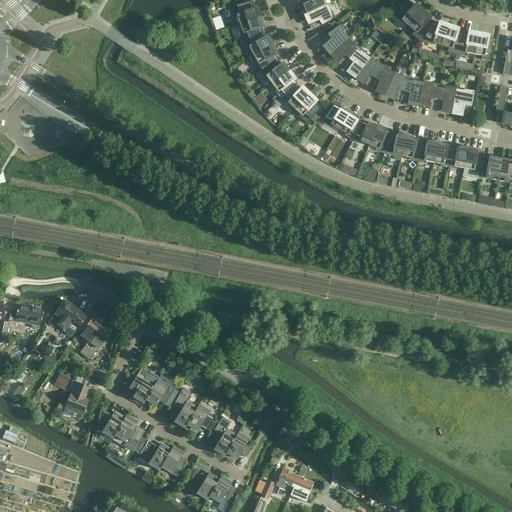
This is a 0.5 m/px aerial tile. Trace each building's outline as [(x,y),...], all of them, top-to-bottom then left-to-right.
[(309,0),(310,1),(302,4),(301,5),(302,7),(302,10),(303,12),(304,15),(326,5),(323,0),(309,0)] [(240,24),(258,17),(255,8),(254,8),(252,1),(229,7),(233,18),(237,17),(240,24)] [(409,26),(422,11),(414,5),(410,1),(392,14),(401,23),(403,21),(409,26)] [(326,5),(304,15),(305,17),(306,19),(308,21),(310,23),(318,19),(321,25),(335,17),(331,11),(329,12),(326,5)] [(422,11),(409,26),(414,31),(411,34),(421,43),(433,22),(429,19),(429,18),(422,11)] [(258,17),(240,24),(242,31),(238,32),(241,42),(243,41),(263,32),(261,27),(262,27),(258,17)] [(441,45),(448,27),(438,24),(433,22),(421,43),(422,43),(423,42),(433,46),(434,43),(441,45)] [(331,23),(323,28),(325,31),(333,27),(331,23)] [(329,54),(348,38),(343,33),(345,31),(340,25),(327,34),(331,39),(325,45),(324,45),(325,48),(326,50),(328,52),(329,54)] [(448,27),(441,45),(449,47),(448,51),(457,55),(463,32),(458,31),(458,30),(448,27)] [(376,30),(372,35),(377,38),(380,34),(376,30)] [(253,55),(271,46),(266,37),(265,37),(263,32),(243,41),(247,50),(250,48),(253,55)] [(463,32),(457,55),(466,57),(467,53),(474,54),(478,35),(468,33),(468,34),(463,32)] [(478,35),(474,54),(482,56),(481,60),(489,61),(494,38),(488,37),(478,35)] [(348,38),(329,54),(331,56),(333,58),(335,60),(337,61),(338,60),(344,55),(349,59),(359,47),(354,43),(352,44),(348,38)] [(507,49),(502,74),(509,76),(511,61),(511,39),(509,49),(507,49)] [(259,71),(278,60),(275,55),(271,46),(253,55),(257,62),(255,63),(259,71)] [(359,47),(349,59),(353,63),(348,70),(347,70),(349,72),(351,74),(353,76),(355,78),(369,59),(363,54),(365,52),(359,47)] [(369,59),(355,78),(357,79),(359,81),(362,82),(364,83),(364,82),(369,75),(375,78),(383,65),(377,61),(375,63),(369,59)] [(278,60),(259,71),(265,79),(267,78),(272,84),(287,72),(281,64),(278,60)] [(383,65),(375,78),(380,81),(376,89),(376,90),(378,91),(380,93),(382,94),(384,95),(394,74),(388,71),(389,68),(383,65)] [(280,99),(297,84),(293,80),(294,80),(287,72),(272,84),(276,90),(274,91),(280,99)] [(394,74),(384,95),(387,96),(389,97),(392,98),(395,98),(395,97),(398,90),(404,92),(409,77),(402,75),(401,77),(394,74)] [(409,77),(404,92),(410,94),(408,102),(408,103),(410,104),(412,105),(415,106),(418,107),(423,81),(422,83),(415,82),(416,79),(409,77)] [(440,84),(423,81),(418,107),(420,107),(423,107),(425,107),(428,107),(431,98),(437,100),(440,84)] [(297,84),(280,99),(287,106),(289,104),(295,109),(308,95),(301,88),(300,88),(297,84)] [(456,88),(440,84),(437,100),(443,101),(442,109),(442,110),(444,111),(446,112),(449,113),(452,114),(456,88)] [(500,86),(495,112),(497,112),(495,122),(511,125),(511,128),(511,114),(502,112),(507,88),(500,86)] [(456,88),(452,114),(454,114),(456,114),(459,114),(462,114),(462,113),(464,105),(471,106),(474,91),(464,89),(463,92),(457,90),(457,88),(456,88)] [(308,95),(295,109),(300,114),(298,116),(307,124),(320,107),(315,102),(308,95)] [(335,104),(322,121),(331,128),(333,125),(339,129),(349,113),(341,107),(341,108),(335,104)] [(352,141),(362,121),(358,118),(349,113),(339,129),(345,133),(344,135),(352,141)] [(362,121),(352,141),(361,144),(362,142),(369,145),(377,127),(367,123),(362,121)] [(377,127),(369,145),(376,148),(375,150),(384,154),(391,133),(386,131),(377,127)] [(391,133),(384,154),(394,156),(395,154),(402,156),(406,137),(397,134),(396,135),(391,133)] [(303,137),(298,144),(305,148),(309,141),(303,137)] [(417,162),(421,141),(416,139),(406,137),(402,156),(409,158),(409,160),(417,162)] [(421,141),(417,162),(425,163),(426,161),(433,163),(437,143),(427,141),(427,142),(421,141)] [(437,143),(433,163),(440,164),(440,166),(448,168),(452,146),(447,145),(437,143)] [(452,146),(448,168),(456,169),(456,167),(464,168),(467,149),(457,147),(452,146)] [(467,149),(464,168),(471,170),(470,172),(479,174),(483,152),(477,151),(467,149)] [(497,185),(502,159),(489,157),(485,178),(495,180),(495,184),(497,185)] [(511,168),(511,160),(502,159),(497,185),(499,185),(500,181),(509,183),(511,168)] [(92,284),(94,278),(82,274),(80,280),(92,284)] [(66,328),(72,320),(79,310),(72,304),(64,315),(62,313),(61,314),(59,313),(57,316),(55,314),(48,323),(54,327),(55,325),(64,331),(66,328)] [(9,321),(27,324),(31,308),(19,306),(17,310),(16,312),(11,311),(9,321)] [(39,327),(40,320),(43,310),(31,308),(27,324),(31,325),(31,328),(37,329),(37,326),(39,327)] [(66,328),(64,331),(72,337),(86,318),(87,316),(79,310),(72,320),(66,328)] [(110,334),(91,319),(78,336),(87,343),(80,353),(89,360),(110,334)] [(8,323),(0,321),(0,334),(6,336),(8,323)] [(3,362),(0,365),(0,377),(2,379),(11,367),(10,366),(12,363),(5,359),(3,362)] [(94,369),(90,367),(86,375),(99,381),(103,372),(95,368),(94,369)] [(141,368),(129,388),(130,388),(136,391),(132,397),(143,404),(145,400),(156,383),(155,383),(157,380),(159,377),(148,371),(147,372),(141,368)] [(145,400),(156,407),(159,401),(165,405),(172,393),(166,390),(168,386),(157,380),(155,383),(156,383),(145,400)] [(14,383),(8,391),(18,398),(23,390),(14,383)] [(90,388),(78,383),(73,394),(71,393),(65,407),(62,413),(73,417),(75,411),(83,415),(89,400),(85,399),(90,388)] [(184,429),(187,425),(186,425),(197,408),(196,408),(186,402),(191,395),(182,390),(174,403),(177,405),(171,413),(177,416),(173,422),(184,429)] [(210,411),(199,405),(196,408),(197,408),(186,425),(187,425),(197,432),(200,426),(206,430),(213,418),(207,415),(210,411)] [(112,439),(114,436),(125,419),(124,418),(118,414),(117,416),(113,413),(112,415),(106,412),(99,424),(105,427),(101,432),(112,439)] [(124,418),(125,419),(114,436),(125,442),(123,444),(133,450),(145,431),(135,425),(137,423),(133,420),(133,419),(126,415),(124,418)] [(224,456),(226,453),(236,436),(226,429),(230,422),(222,417),(214,430),(216,432),(211,441),(216,444),(213,450),(224,456)] [(238,432),(236,436),(226,453),(237,459),(240,454),(246,457),(253,446),(247,442),(249,439),(238,432)] [(171,450),(164,446),(164,447),(160,445),(158,447),(148,441),(136,459),(151,468),(152,466),(159,471),(161,467),(171,450)] [(180,451),(173,447),(171,450),(161,467),(171,474),(175,468),(180,472),(187,460),(182,457),(183,455),(179,452),(180,451)] [(296,475),(282,470),(275,486),(286,491),(287,489),(292,491),(294,487),(292,486),(296,475)] [(196,493),(207,500),(209,497),(209,496),(219,479),(213,475),(212,477),(208,474),(206,476),(201,473),(194,485),(199,488),(196,493)] [(294,487),(292,491),(290,495),(305,501),(305,500),(306,500),(309,499),(311,496),(309,493),(313,483),(296,475),(292,486),(294,487)] [(228,480),(221,476),(219,479),(209,496),(209,497),(219,503),(221,501),(228,505),(231,502),(229,501),(235,490),(230,486),(231,484),(227,481),(228,480)] [(348,477),(344,483),(355,489),(359,482),(348,477)] [(274,484),(268,481),(261,496),(268,499),(274,484)] [(402,500),(390,492),(384,502),(395,508),(392,511),(405,511),(409,505),(402,501),(402,500)] [(256,511),(257,511),(258,511),(262,511),(266,504),(257,500),(252,511),(256,511)]
